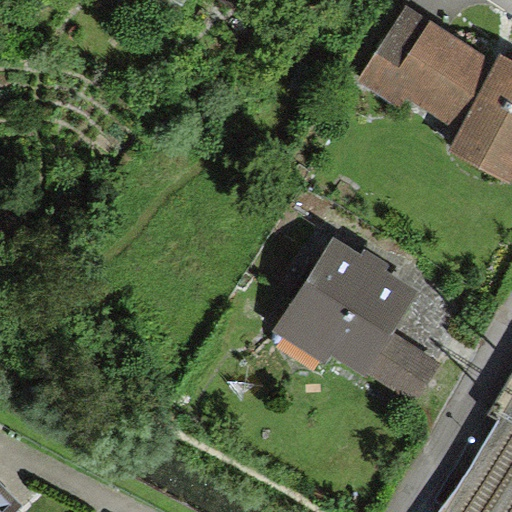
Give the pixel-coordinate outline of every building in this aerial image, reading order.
[(220,0),(238,12),(245,0),(220,0)] [(511,176),(511,59),(500,53),(496,62),(406,5),(355,83),(401,111),(408,100),(459,133),(450,148),(508,182),(511,176)] [(361,253),(334,235),(273,331),(325,364),(331,354),(364,374),(365,372),(390,332),(418,288),(387,268),(390,263),(378,255),(365,247),(361,253)] [(440,364),(390,332),(365,372),(414,404),(440,364)] [(0,481),(0,495),(5,501),(15,511),(16,511),(23,505),(0,481)] [(0,495),(0,511),(15,511),(5,501),(0,495)]
